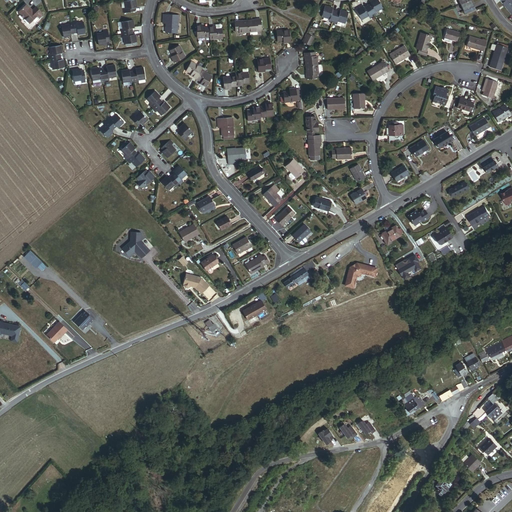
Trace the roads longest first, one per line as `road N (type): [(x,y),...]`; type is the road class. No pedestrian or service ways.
road 1 (residential): [(0,413),(49,382),(221,304)]
road 2 (residential): [(295,262),(221,184),(192,101)]
road 3 (residential): [(233,511),(258,471),(274,462),(383,441)]
road 4 (residential): [(467,73),(446,66),(404,83),(372,135)]
